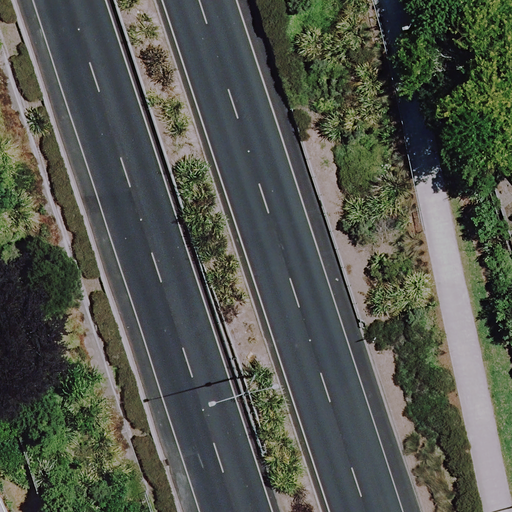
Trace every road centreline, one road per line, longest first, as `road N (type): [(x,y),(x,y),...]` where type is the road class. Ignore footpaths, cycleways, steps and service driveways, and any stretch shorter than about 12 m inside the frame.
road 1 (primary): [(233,511),(66,0)]
road 2 (primary): [(212,0),(378,511)]
